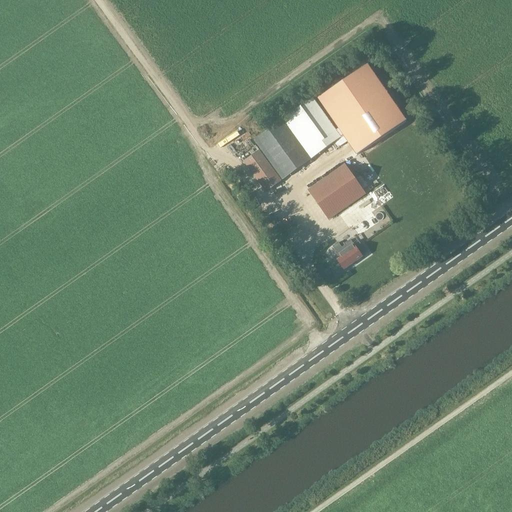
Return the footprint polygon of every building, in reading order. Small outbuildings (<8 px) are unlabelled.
[(339,129),(336,131),(341,138),(333,144),(337,149),(348,142),(357,155),(407,121),(368,65),(318,99),(339,129)] [(255,140),(283,180),(333,144),(341,138),(336,131),(313,98),(255,140)] [(265,192),(281,181),(259,150),(243,162),(265,192)] [(308,191),(329,220),(365,194),(345,165),(308,190),(308,191)] [(338,243),(333,247),(340,258),(337,261),(344,270),(362,257),(362,256),(366,253),(358,241),(353,244),(350,240),(343,244),(344,246),(342,248),(338,243)] [(103,503),(117,494),(114,489),(100,499),(103,503)]
